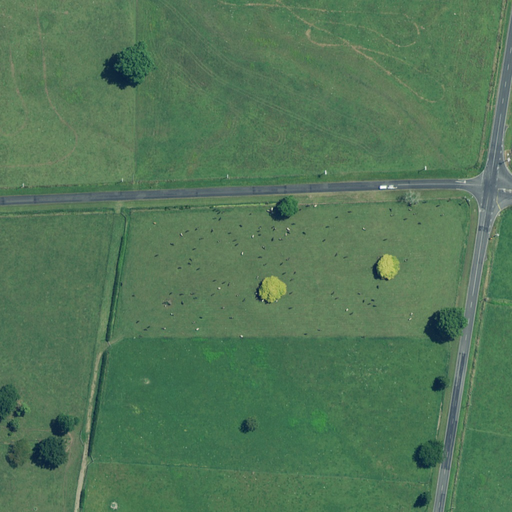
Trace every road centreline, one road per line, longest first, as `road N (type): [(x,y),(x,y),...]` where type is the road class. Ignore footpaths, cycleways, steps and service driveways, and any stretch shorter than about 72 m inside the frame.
road 1 (unclassified): [(0,203),(489,187)]
road 2 (tertiary): [(489,187),(439,511)]
road 3 (tertiary): [(511,44),(489,187)]
